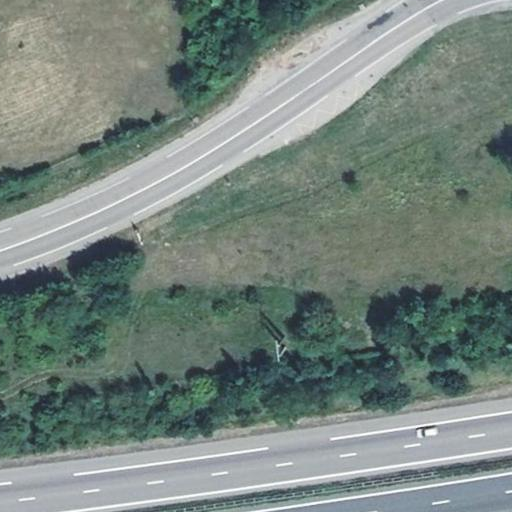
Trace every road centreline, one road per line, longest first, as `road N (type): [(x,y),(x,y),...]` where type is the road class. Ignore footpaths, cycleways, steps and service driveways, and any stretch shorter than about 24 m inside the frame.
road 1 (motorway): [(511,427),(0,499)]
road 2 (secondary): [(439,0),(182,169),(0,250)]
road 3 (motorway): [(353,511),(511,488)]
